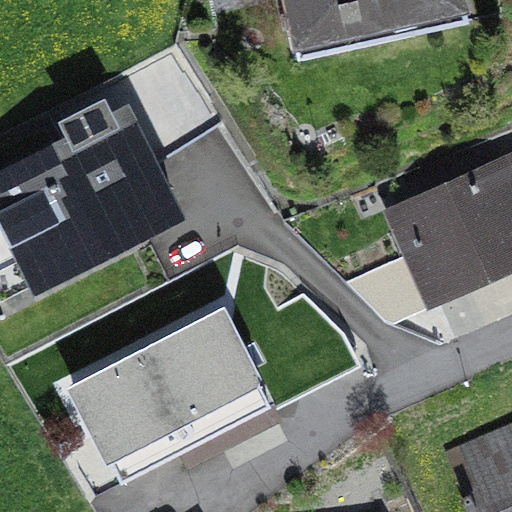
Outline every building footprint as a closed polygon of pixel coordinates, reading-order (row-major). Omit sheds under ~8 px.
[(458,0),(273,0),(285,57),(463,21),(458,0)] [(107,113),(0,169),(0,328),(184,230),(150,168),(219,131),(176,52),(103,91),(107,113)] [(511,158),(378,220),(424,320),(511,279),(511,158)] [(221,318),(76,394),(119,476),(264,401),(221,318)] [(511,511),(511,435),(440,467),(459,511),(511,511)]
